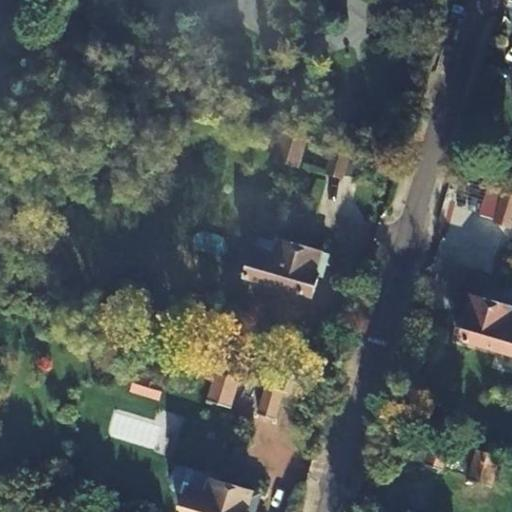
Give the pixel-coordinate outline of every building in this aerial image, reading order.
[(298,168),(307,139),(283,132),(275,161),(298,168)] [(351,151),(334,146),(326,173),(342,178),(351,151)] [(511,227),(511,222),(511,198),(501,195),(492,222),(511,227)] [(260,237),(255,252),(276,257),(280,243),(260,237)] [(321,255),(280,243),(276,257),(255,252),(247,281),(313,300),(319,278),(315,276),(321,255)] [(511,323),(511,317),(511,308),(471,297),(466,318),(462,317),(455,339),(511,355),(511,323)] [(228,411),(237,381),(214,375),(205,404),(228,411)] [(272,420),(280,394),(263,389),(255,415),(272,420)] [(441,470),(449,442),(432,437),(424,465),(441,470)] [(489,486),(498,457),(476,451),(467,480),(489,486)] [(208,494),(212,482),(191,476),(187,489),(208,494)] [(247,511),(253,494),(212,482),(208,494),(187,489),(179,511),(247,511)]
